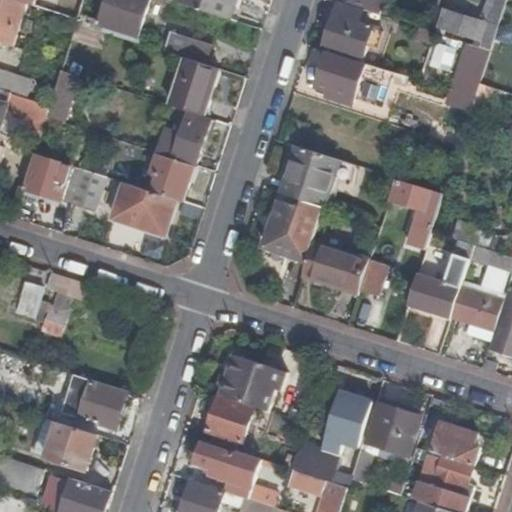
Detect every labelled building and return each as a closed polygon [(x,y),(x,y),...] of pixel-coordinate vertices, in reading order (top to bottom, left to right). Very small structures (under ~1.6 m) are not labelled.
[(0,0),(0,42),(1,43),(15,47),(29,4),(13,0),(0,0)] [(150,0),(108,0),(101,26),(138,38),(150,0)] [(238,0),(180,0),(179,4),(232,21),(238,0)] [(382,16),(387,0),(346,0),(345,5),(364,11),(382,16)] [(439,8),(441,0),(427,0),(427,4),(439,8)] [(489,0),(481,25),(444,13),(437,34),(475,46),(491,51),(507,1),(504,0),(489,0)] [(345,5),(340,3),(335,18),(333,18),(331,18),(329,22),(329,27),(333,28),(326,46),(365,59),(369,46),(377,49),(382,33),(359,26),(364,11),(345,5)] [(98,21),(81,15),(79,20),(78,24),(96,30),(98,21)] [(96,30),(78,24),(73,40),(98,49),(103,33),(96,30)] [(434,45),(437,34),(421,29),(417,40),(434,45)] [(173,33),(167,53),(186,59),(211,67),(217,47),(173,33)] [(430,70),(452,75),(459,48),(437,43),(430,70)] [(491,51),(475,46),(468,66),(465,65),(456,92),(476,99),(481,84),(491,51)] [(367,64),(330,53),(319,87),(336,93),(334,100),(354,106),(367,64)] [(186,59),(171,107),(206,118),(221,70),(211,67),(186,59)] [(79,79),(62,73),(51,106),(47,119),(64,125),(79,79)] [(13,94),(28,99),(33,84),(8,76),(4,91),(13,94)] [(0,134),(13,94),(4,91),(0,89),(0,165),(5,150),(0,147),(0,134)] [(197,167),(199,168),(213,123),(192,116),(191,121),(186,120),(181,132),(169,128),(161,156),(197,167)] [(297,120),(289,144),(300,148),(301,148),(309,124),(297,120)] [(300,148),(284,195),(305,202),(324,208),(340,161),(301,148),(300,148)] [(161,156),(159,155),(153,174),(151,173),(145,190),(179,202),(185,204),(197,167),(161,156)] [(74,169),(35,156),(24,190),(63,203),(74,169)] [(441,185),(447,164),(430,158),(423,179),(441,185)] [(83,172),(74,169),(63,203),(73,206),(83,172)] [(108,179),(84,171),(83,172),(73,206),(96,213),(108,179)] [(434,233),(445,195),(401,181),(395,200),(423,209),(411,245),(427,251),(434,233)] [(168,237),(179,202),(145,190),(126,185),(115,221),(168,237)] [(35,218),(53,222),(57,205),(39,201),(35,218)] [(324,208),(305,202),(303,208),(282,203),(267,248),(308,260),(324,208)] [(477,247),(481,248),(487,228),(465,222),(460,241),(461,242),(477,247)] [(472,260),(477,247),(461,242),(456,257),(471,262),(472,260)] [(313,246),(304,275),(362,294),(371,265),(313,246)] [(511,273),(511,258),(481,248),(477,247),(472,260),(491,267),(511,274),(511,273)] [(308,260),(267,248),(266,252),(306,265),(308,260)] [(419,276),(410,306),(453,319),(454,317),(466,280),(471,262),(456,257),(447,285),(419,276)] [(371,265),(362,294),(380,300),(389,271),(371,265)] [(505,293),(511,274),(491,267),(484,287),(505,293)] [(95,287),(55,274),(50,288),(58,291),(77,297),(90,301),(95,287)] [(466,280),(454,317),(473,324),(496,332),(508,294),(505,293),(484,287),(466,280)] [(28,284),(18,312),(36,318),(42,300),(46,289),(28,284)] [(492,342),(489,351),(511,357),(511,289),(509,289),(508,294),(496,332),(492,342)] [(42,300),(36,318),(46,321),(44,325),(68,333),(75,311),(73,310),(77,297),(58,291),(54,303),(42,300)] [(469,335),(492,342),(496,332),(473,324),(469,335)] [(261,403),(260,407),(274,412),(281,391),(287,393),(293,373),(234,354),(228,373),(222,375),(220,383),(223,387),(222,390),(261,403)] [(485,362),(482,370),(497,375),(499,367),(485,362)] [(82,378),(60,370),(58,377),(80,384),(82,378)] [(117,431),(130,393),(92,382),(80,419),(117,431)] [(341,484),(352,488),(354,481),(355,476),(339,471),(348,444),(360,448),(374,403),(341,393),(325,447),(304,441),(295,470),(341,484)] [(243,442),(254,408),(220,397),(209,431),(243,442)] [(372,439),(368,438),(355,476),(354,481),(367,485),(376,456),(403,464),(394,494),(402,496),(416,453),(412,452),(423,418),(398,411),(399,406),(383,401),(372,439)] [(425,414),(399,406),(398,411),(423,418),(425,414)] [(309,423),(313,413),(293,407),(290,417),(309,423)] [(48,408),(45,418),(48,419),(66,425),(68,419),(62,417),(63,413),(48,408)] [(66,425),(48,419),(42,436),(53,440),(47,459),(87,471),(99,435),(66,425)] [(445,426),(435,455),(477,468),(483,451),(476,448),(480,437),(445,426)] [(266,460),(238,451),(238,454),(205,444),(199,464),(216,469),(215,475),(257,489),(266,460)] [(0,455),(0,483),(38,495),(46,471),(0,455)] [(428,505),(450,511),(466,511),(475,488),(469,487),(474,471),(443,460),(428,505)] [(107,511),(114,493),(75,480),(64,511),(107,511)] [(218,511),(225,493),(192,483),(182,511),(218,511)] [(332,511),(344,511),(352,488),(341,484),(332,511)] [(450,511),(428,505),(423,503),(419,511),(450,511)]
